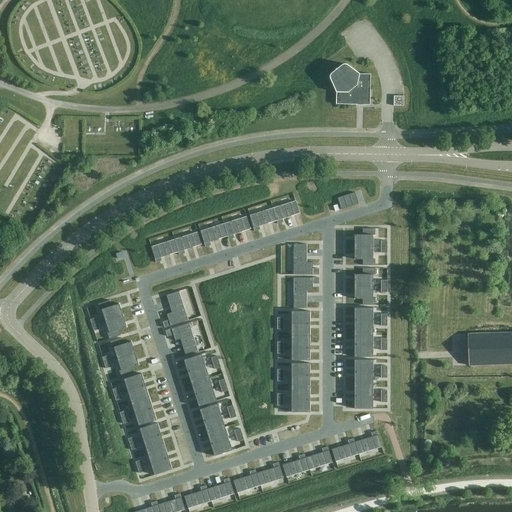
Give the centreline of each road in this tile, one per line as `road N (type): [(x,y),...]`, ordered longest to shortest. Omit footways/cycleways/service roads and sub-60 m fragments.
road 1 (tertiary): [(87,490),(72,400),(7,317),(34,279),(104,220),(190,176),(287,155),(421,155)]
road 2 (residential): [(200,473),(142,281),(329,224)]
road 3 (residential): [(328,433),(329,224)]
road 4 (residential): [(328,433),(200,473)]
